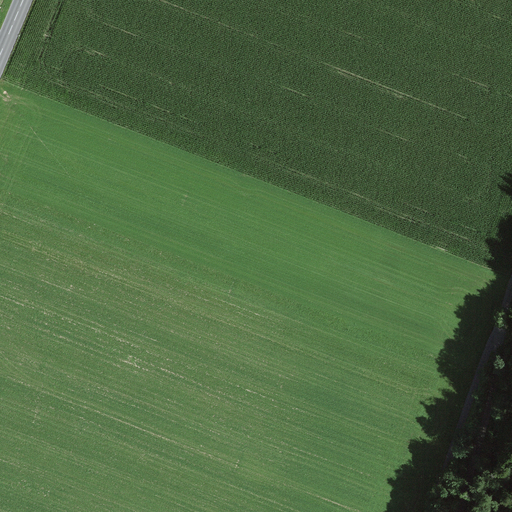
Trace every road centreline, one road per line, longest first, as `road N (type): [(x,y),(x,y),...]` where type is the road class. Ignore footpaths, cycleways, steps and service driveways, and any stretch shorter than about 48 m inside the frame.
road 1 (unclassified): [(494,336),(431,511)]
road 2 (unclassified): [(458,511),(491,397),(494,336)]
